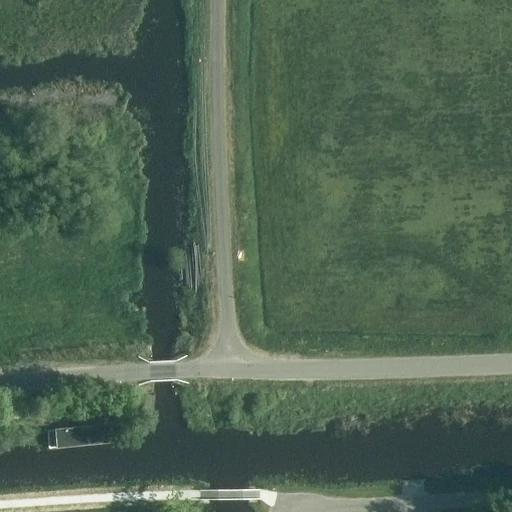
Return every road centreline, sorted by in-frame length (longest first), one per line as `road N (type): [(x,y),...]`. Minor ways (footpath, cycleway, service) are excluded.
road 1 (unclassified): [(217,0),(222,370)]
road 2 (unclassified): [(222,370),(511,364)]
road 3 (unclassified): [(278,511),(278,502),(511,501)]
road 4 (unclassified): [(222,370),(0,381)]
